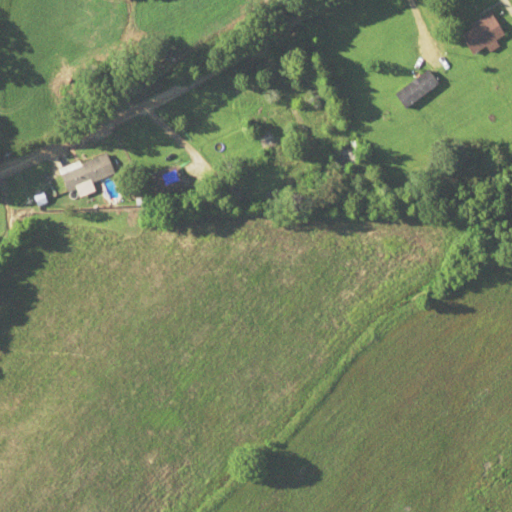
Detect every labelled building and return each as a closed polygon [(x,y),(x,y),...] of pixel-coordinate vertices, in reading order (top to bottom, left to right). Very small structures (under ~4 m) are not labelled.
[(504,42),(511,36),(511,32),(500,13),(468,34),(482,55),(493,48),(496,53),(506,46),(504,42)] [(411,109),(448,88),(438,71),(401,92),(411,109)] [(369,159),(360,140),(335,152),(345,171),(369,159)] [(73,193),(119,174),(111,152),(64,171),(73,193)] [(184,196),(183,171),(158,171),(158,197),(184,196)]
